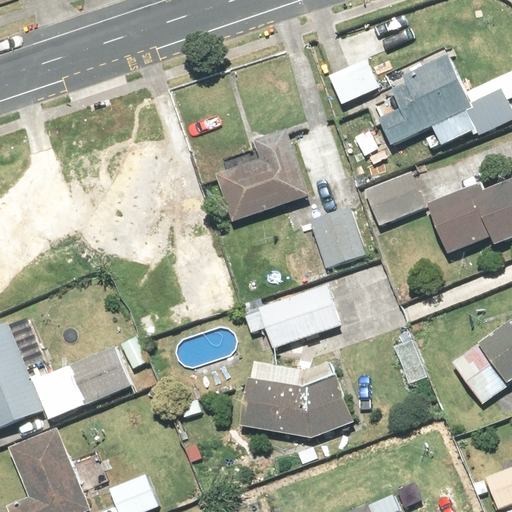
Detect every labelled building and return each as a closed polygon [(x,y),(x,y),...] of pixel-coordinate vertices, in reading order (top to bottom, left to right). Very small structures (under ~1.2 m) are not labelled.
[(379,123),(391,149),(471,112),(446,58),(401,79),(404,87),(388,94),(397,115),(379,123)] [(351,71),(334,78),(345,107),(363,100),(351,71)] [(511,103),(507,91),(491,97),(501,123),(511,119),(511,103)] [(217,179),(232,226),(310,201),(288,132),(254,143),(261,165),(217,179)] [(177,157),(118,151),(109,245),(169,250),(177,157)] [(479,186),(426,208),(446,258),(487,241),(492,252),(511,244),(511,182),(483,195),(479,186)] [(74,195),(36,208),(49,245),(87,232),(74,195)] [(0,277),(39,241),(4,203),(0,206),(0,277)] [(357,210),(314,223),(330,272),(372,258),(357,210)] [(220,251),(176,265),(192,316),(236,302),(220,251)] [(333,288),(248,317),(255,338),(268,334),(275,355),(348,330),(333,288)] [(511,322),(451,365),(481,408),(511,386),(511,322)] [(5,328),(0,329),(0,435),(43,417),(5,328)] [(79,368),(38,384),(51,416),(54,425),(139,392),(123,351),(107,357),(100,339),(72,350),(79,368)] [(248,383),(239,429),(309,443),(351,427),(334,383),(304,394),(248,383)] [(87,511),(56,433),(7,453),(27,503),(4,511),(3,511),(87,511)] [(511,470),(488,479),(500,511),(509,511),(511,511),(511,470)] [(151,476),(113,491),(121,511),(161,511),(165,511),(151,476)]
